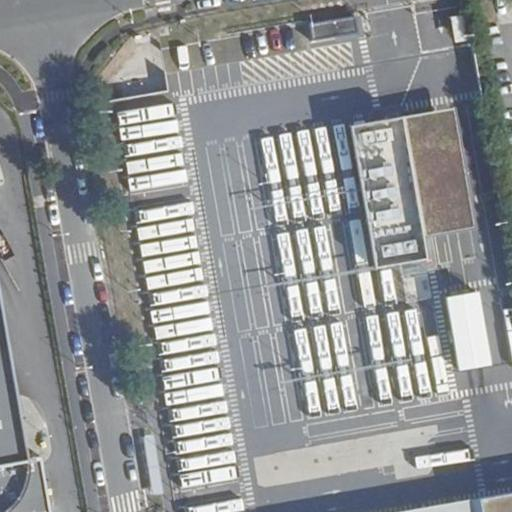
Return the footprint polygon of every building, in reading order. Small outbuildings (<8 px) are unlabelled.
[(354,15),(357,33),(362,32),(359,14),(354,15)] [(354,15),(311,23),(314,41),(357,33),(354,15)] [(451,109),(402,118),(423,235),(471,227),(451,109)] [(427,260),(423,235),(402,118),(349,127),(374,269),(427,260)] [(339,246),(352,232),(340,221),(333,229),(324,221),(311,235),(327,250),(334,241),(339,246)] [(479,292),(443,298),(455,369),(491,363),(479,292)] [(0,511),(38,511),(38,508),(43,507),(34,457),(22,459),(6,366),(0,355),(0,511)] [(511,511),(511,490),(387,511),(511,511)]
